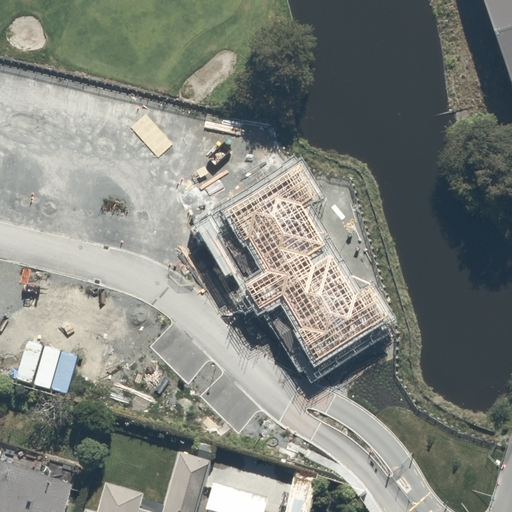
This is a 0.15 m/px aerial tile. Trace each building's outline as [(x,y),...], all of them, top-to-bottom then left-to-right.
[(511,0),(480,0),(511,90),(511,0)] [(45,465),(0,453),(0,511),(81,511),(87,491),(73,487),(78,467),(46,458),(45,465)] [(200,511),(213,465),(182,457),(166,511),(200,511)] [(326,511),(333,479),(299,472),(290,511),(326,511)] [(151,511),(150,511),(153,500),(107,489),(101,511),(151,511)] [(281,511),(218,492),(212,511),(281,511)]
